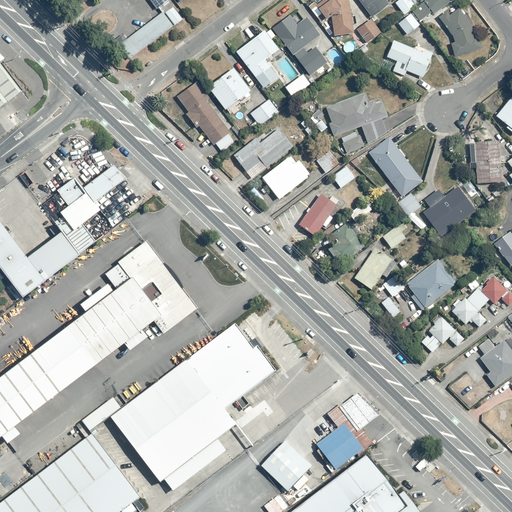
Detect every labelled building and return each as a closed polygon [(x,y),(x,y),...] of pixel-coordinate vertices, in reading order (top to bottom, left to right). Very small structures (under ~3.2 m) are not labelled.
[(117,46),(129,61),(181,20),(167,1),(167,0),(146,0),(157,14),(117,46)] [(349,2),(347,0),(323,0),(317,5),(315,2),(309,7),(321,23),(330,16),(333,37),(354,34),(349,2)] [(357,0),(371,18),(388,5),(384,0),(357,0)] [(415,6),(410,0),(397,0),(394,3),(404,15),(415,6)] [(450,2),(448,0),(428,0),(412,12),(419,22),(428,16),(429,17),(450,2)] [(472,27),(458,9),(449,16),(445,11),(437,17),(452,35),(455,43),(451,44),(455,57),(480,48),(472,27)] [(419,25),(410,13),(398,23),(407,35),(419,25)] [(289,16),(271,29),(291,56),(319,36),(306,18),(296,25),(289,16)] [(381,32),(371,19),(356,30),(366,43),(381,32)] [(263,29),(234,52),(262,88),(277,77),(264,61),(279,50),(263,29)] [(421,52),(393,40),(386,58),(396,62),(392,71),(404,76),(406,71),(423,78),(433,53),(425,50),(421,52)] [(250,91),(232,68),(207,88),(225,110),(250,91)] [(0,69),(0,98),(14,88),(0,69)] [(310,84),(303,75),(286,88),(293,98),(310,84)] [(230,133),(205,101),(209,98),(197,81),(176,97),(189,114),(186,116),(195,128),(198,125),(213,145),(230,133)] [(368,144),(386,133),(383,120),(389,117),(382,100),(376,103),(374,99),(368,101),(364,93),(326,108),(332,124),(330,125),(334,136),(362,125),(368,144)] [(511,99),(511,98),(495,117),(511,130),(511,99)] [(278,111),(268,99),(250,113),(259,125),(278,111)] [(256,138),(233,156),(252,180),(293,148),(278,129),(259,143),(256,138)] [(422,182),(389,137),(368,152),(402,197),(422,182)] [(474,142),(477,184),(502,182),(498,141),(474,142)] [(292,154),(261,178),(278,200),(310,175),(292,154)] [(59,202),(54,206),(69,226),(94,208),(87,199),(118,176),(109,164),(76,189),(66,176),(49,188),(59,202)] [(354,177),(346,165),(331,175),(340,188),(354,177)] [(458,187),(423,213),(441,237),(475,211),(458,187)] [(410,193),(399,201),(420,229),(424,226),(413,212),(420,206),(410,193)] [(319,194),(297,225),(314,237),(336,206),(319,194)] [(375,207),(369,199),(350,212),(356,220),(375,207)] [(407,227),(403,221),(382,236),(391,248),(405,238),(401,232),(407,227)] [(333,246),(328,250),(339,265),(363,247),(346,223),(326,237),(333,246)] [(19,255),(0,229),(0,275),(14,294),(70,251),(53,229),(19,255)] [(511,236),(510,233),(494,245),(511,268),(511,236)] [(108,286),(0,367),(0,427),(146,317),(154,328),(187,304),(137,239),(96,270),(108,286)] [(375,249),(354,279),(372,291),(392,260),(375,249)] [(425,308),(425,309),(454,286),(453,286),(456,283),(439,260),(407,285),(415,295),(411,298),(421,311),(425,308)] [(393,277),(383,284),(378,288),(380,292),(386,288),(392,297),(402,290),(393,277)] [(490,300),(495,305),(501,298),(510,307),(511,304),(511,295),(494,277),(481,292),(478,288),(472,294),(484,306),(490,300)] [(466,325),(470,321),(472,323),(473,322),(479,328),(486,321),(479,314),(478,315),(477,314),(484,306),(472,294),(466,300),(465,299),(461,302),(459,300),(453,306),(456,308),(452,312),(466,325)] [(390,296),(382,302),(393,318),(401,312),(390,296)] [(443,345),(449,339),(458,348),(464,340),(441,318),(428,332),(433,336),(430,339),(427,336),(421,342),(432,353),(441,344),(443,345)] [(229,320),(104,414),(154,479),(229,423),(217,407),(267,370),(229,320)] [(480,359),(491,373),(487,376),(495,388),(511,375),(511,352),(504,341),(495,348),(489,340),(479,348),(485,356),(480,359)] [(352,445),(333,419),(304,441),(324,467),(352,445)] [(109,511),(132,495),(86,434),(0,498),(0,511),(109,511)] [(303,464),(275,436),(252,460),(280,487),(303,464)] [(385,511),(396,504),(358,454),(280,511),(385,511)]
